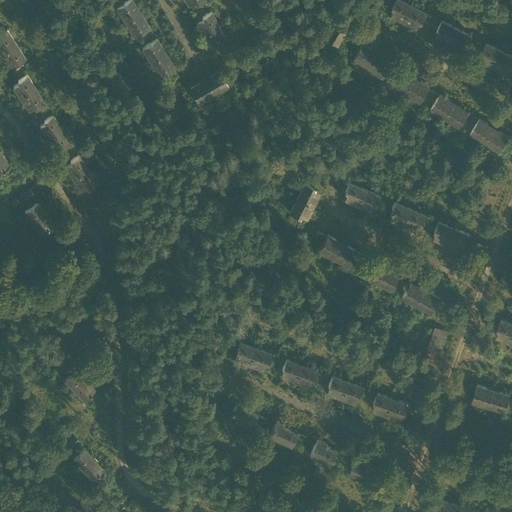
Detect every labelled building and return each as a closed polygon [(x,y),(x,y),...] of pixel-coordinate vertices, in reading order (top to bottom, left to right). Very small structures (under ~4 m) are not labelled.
[(23,0),(18,4),(26,15),(49,0),(23,0)] [(132,0),(125,0),(116,6),(125,20),(138,12),(134,7),(136,6),(132,0)] [(412,4),(403,0),(395,0),(392,6),(394,7),(391,14),(404,20),(412,4)] [(427,12),(412,4),(404,20),(417,27),(420,21),(422,22),(427,12)] [(211,10),(201,14),(202,17),(196,20),(202,33),(218,25),(211,10)] [(142,19),(138,12),(125,20),(134,35),(149,26),(144,18),(142,19)] [(457,27),(442,19),(437,29),(439,30),(436,36),(449,43),(457,27)] [(344,31),(332,24),(324,37),(336,45),(344,31)] [(218,25),(202,33),(209,46),(215,43),(216,45),(226,40),(218,25)] [(472,35),(457,27),(449,43),(462,50),(465,44),(467,45),(472,35)] [(6,28),(0,31),(0,51),(1,52),(15,43),(6,28)] [(347,36),(342,45),(347,48),(352,39),(347,36)] [(156,37),(141,46),(150,61),(163,52),(160,47),(161,46),(156,37)] [(370,48),(361,42),(352,57),(366,66),(374,54),(369,50),(370,48)] [(501,50),(486,42),(481,52),(483,53),(480,59),(493,66),(501,50)] [(15,43),(1,52),(8,64),(14,60),(16,62),(24,57),(15,43)] [(511,66),(511,55),(501,50),(493,66),(506,72),(509,66),(511,67),(511,66)] [(167,58),(163,52),(150,61),(160,75),(174,66),(169,57),(167,58)] [(381,58),(374,54),(366,66),(381,75),(390,60),(382,55),(381,58)] [(245,72),(240,64),(231,69),(236,78),(245,72)] [(400,67),(391,82),(406,91),(414,79),(408,75),(409,73),(400,67)] [(219,69),(211,74),(212,76),(206,80),(213,92),(228,84),(219,69)] [(26,73),(16,79),(18,81),(12,85),(20,97),(35,87),(26,73)] [(419,83),(414,79),(406,91),(420,101),(430,86),(421,80),(419,83)] [(198,81),(189,86),(198,101),(213,92),(206,80),(200,83),(198,81)] [(44,101),(35,87),(20,97),(28,109),(34,105),(35,107),(44,101)] [(450,99),(440,92),(431,107),(445,116),(453,104),(448,101),(450,99)] [(183,97),(174,102),(179,111),(188,106),(183,97)] [(459,108),(453,104),(445,116),(460,125),(469,111),(461,105),(459,108)] [(52,113),(43,119),(44,121),(39,124),(47,137),(61,127),(52,113)] [(479,117),(470,132),(484,141),(492,129),(487,126),(489,123),(479,117)] [(61,127),(47,137),(55,149),(60,145),(62,147),(70,141),(61,127)] [(500,131),(498,133),(492,129),(484,141),(499,150),(508,136),(500,131)] [(0,168),(9,163),(0,150),(0,168)] [(78,153),(69,159),(71,161),(65,165),(73,177),(87,168),(78,153)] [(343,171),(332,167),(328,177),(338,181),(343,171)] [(87,168),(73,177),(80,189),(86,186),(88,188),(97,182),(87,168)] [(503,173),(490,169),(484,185),(497,190),(503,173)] [(314,186),(305,181),(297,196),(313,204),(319,192),(313,189),(314,186)] [(364,188),(349,181),(344,191),(346,192),(343,198),(357,204),(364,188)] [(28,188),(19,194),(27,207),(31,204),(26,197),(32,193),(28,188)] [(380,194),(364,188),(357,204),(370,210),(373,204),(375,205),(380,194)] [(495,196),(483,191),(477,208),(489,213),(495,196)] [(313,204),(297,196),(289,211),(299,216),(300,214),(306,217),(313,204)] [(119,228),(100,198),(90,204),(110,234),(119,228)] [(51,223),(36,201),(31,204),(27,207),(24,209),(39,231),(51,223)] [(409,207),(393,201),(389,210),(391,211),(389,218),(402,223),(409,207)] [(425,214),(409,207),(402,223),(415,229),(418,223),(420,224),(425,214)] [(454,227),(438,220),(434,230),(436,231),(434,237),(447,243),(454,227)] [(470,234),(454,227),(447,243),(460,249),(463,243),(465,244),(470,234)] [(312,229),(307,238),(312,241),(317,231),(312,229)] [(336,239),(327,234),(318,249),(333,258),(341,244),(335,241),(336,239)] [(346,247),(341,244),(333,258),(348,266),(357,251),(347,245),(346,247)] [(511,256),(509,256),(500,281),(511,285),(511,256)] [(368,257),(359,272),(374,281),(382,267),(376,264),(378,262),(368,257)] [(388,271),(382,267),(374,281),(390,289),(398,274),(389,269),(388,271)] [(419,286),(409,281),(401,295),(416,304),(423,291),(417,288),(419,286)] [(511,285),(500,281),(498,287),(509,291),(511,285)] [(423,291),(416,304),(431,312),(439,297),(431,292),(429,294),(423,291)] [(511,336),(511,322),(501,318),(497,328),(499,329),(496,336),(510,341),(511,336)] [(435,327),(423,360),(425,361),(435,364),(436,364),(448,331),(435,327)] [(231,332),(226,345),(232,347),(236,333),(231,332)] [(255,347),(239,341),(235,351),(238,351),(235,358),(249,363),(255,347)] [(271,352),(255,347),(249,363),(263,368),(265,361),(267,362),(271,352)] [(279,347),(273,362),(279,364),(284,349),(279,347)] [(66,356),(57,364),(67,374),(71,371),(66,366),(71,361),(66,356)] [(301,364),(285,358),(281,368),(284,369),(281,375),(295,380),(301,364)] [(435,364),(425,361),(424,366),(434,369),(435,364)] [(317,369),(301,364),(295,380),(308,385),(311,379),(313,380),(317,369)] [(325,364),(319,380),(325,382),(330,366),(325,364)] [(94,387),(75,367),(71,371),(67,374),(64,377),(83,398),(94,387)] [(347,381),(331,375),(327,385),(330,386),(327,392),(341,397),(347,381)] [(363,387),(347,381),(341,397),(355,402),(357,396),(359,397),(363,387)] [(371,381),(365,396),(371,398),(376,383),(371,381)] [(487,386),(477,384),(472,400),(488,405),(493,391),(486,389),(487,386)] [(499,393),(493,391),(488,405),(505,410),(510,393),(500,390),(499,393)] [(393,398),(377,392),(373,402),(375,403),(373,409),(387,414),(393,398)] [(231,400),(226,397),(222,407),(226,409),(231,400)] [(409,403),(393,398),(387,414),(401,419),(403,413),(405,414),(409,403)] [(256,414),(242,408),(243,405),(235,401),(228,417),(251,427),(256,414)] [(271,418),(267,416),(262,425),(267,428),(271,418)] [(462,423),(452,419),(450,425),(460,428),(462,423)] [(297,432),(283,426),(284,423),(276,420),(269,435),(291,445),(297,432)] [(460,428),(450,425),(444,442),(456,446),(462,429),(460,428)] [(73,434),(64,442),(74,452),(78,449),(73,444),(78,439),(73,434)] [(307,434),(303,444),(308,446),(312,436),(307,434)] [(337,451),(323,444),(325,442),(316,438),(310,453),(332,463),(337,451)] [(101,464),(82,445),(78,449),(74,452),(72,455),(90,474),(101,464)] [(454,452),(442,448),(436,465),(448,469),(454,452)] [(347,452),(343,462),(348,464),(353,454),(347,452)] [(365,460),(357,456),(350,472),(373,482),(378,469),(364,463),(365,460)] [(451,511),(454,502),(437,498),(435,508),(437,509),(436,511),(451,511)] [(118,499),(110,507),(114,511),(121,511),(119,509),(123,504),(118,499)] [(477,499),(473,511),(479,511),(483,500),(477,499)] [(468,511),(470,506),(454,502),(451,511),(468,511)]
